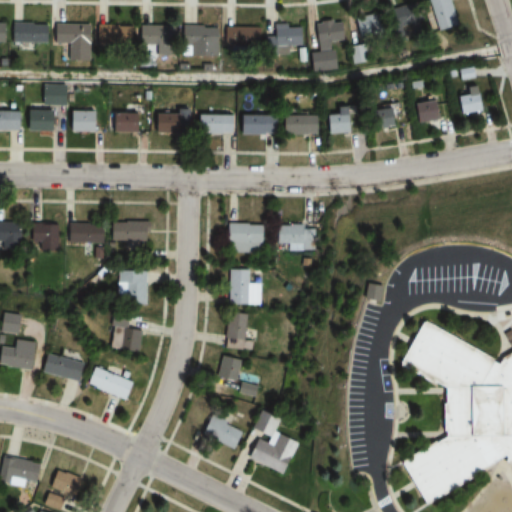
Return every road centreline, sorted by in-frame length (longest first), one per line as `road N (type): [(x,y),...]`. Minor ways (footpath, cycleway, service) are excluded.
road 1 (residential): [(0,175),(310,182),(511,153)]
road 2 (residential): [(188,179),(184,346),(112,511)]
road 3 (residential): [(0,409),(90,434),(251,511)]
